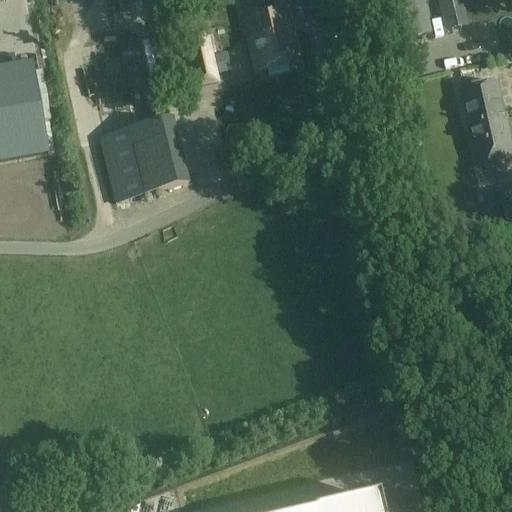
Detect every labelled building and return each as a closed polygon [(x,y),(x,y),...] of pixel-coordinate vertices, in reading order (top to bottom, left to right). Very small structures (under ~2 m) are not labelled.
[(310,0),(315,21),(332,18),(331,16),(346,12),(342,0),(310,0)] [(377,0),(388,44),(431,34),(422,0),(377,0)] [(461,5),(459,0),(447,0),(439,2),(447,31),(467,26),(466,22),(472,21),(467,3),(461,5)] [(299,64),(291,30),(285,7),(241,18),(255,75),(299,64)] [(175,17),(177,29),(201,24),(198,12),(175,17)] [(176,58),(181,82),(189,80),(191,91),(219,85),(213,56),(216,55),(212,37),(216,36),(215,30),(179,38),(183,56),(176,58)] [(119,50),(130,98),(179,86),(168,38),(119,50)] [(0,78),(0,165),(46,158),(32,73),(0,78)] [(378,84),(347,96),(355,116),(386,104),(378,84)] [(466,101),(472,131),(505,123),(497,86),(462,94),(463,101),(466,101)] [(511,121),(505,123),(472,131),(480,167),(511,159),(511,155),(509,141),(511,139),(511,121)] [(116,205),(187,187),(171,124),(99,141),(116,205)] [(511,186),(498,189),(506,225),(511,223),(511,186)]
